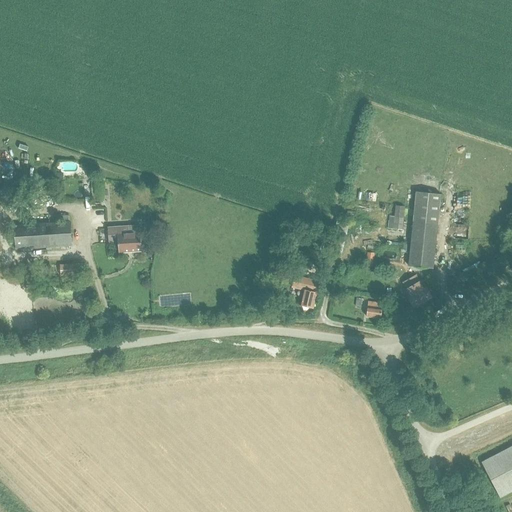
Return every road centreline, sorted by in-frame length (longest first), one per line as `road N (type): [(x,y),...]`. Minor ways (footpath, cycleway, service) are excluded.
road 1 (unclassified): [(0,358),(248,330),(384,347)]
road 2 (unclassified): [(384,347),(452,511)]
road 3 (unclassified): [(384,347),(511,280)]
